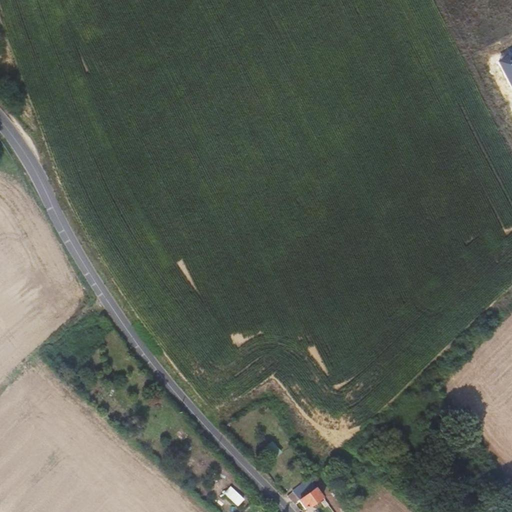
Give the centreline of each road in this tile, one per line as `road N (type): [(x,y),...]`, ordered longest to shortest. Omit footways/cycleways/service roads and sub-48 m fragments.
road 1 (tertiary): [(285,511),(153,366),(0,121)]
road 2 (track): [(347,511),(359,446),(511,312)]
road 3 (unknown): [(432,0),(511,154)]
